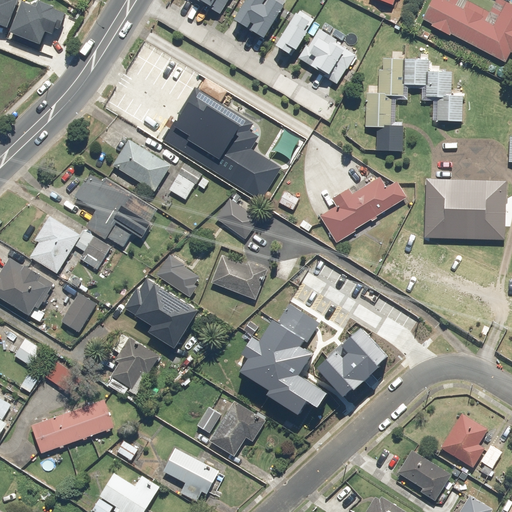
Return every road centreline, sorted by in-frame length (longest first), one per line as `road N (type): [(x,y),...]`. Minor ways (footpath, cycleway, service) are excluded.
road 1 (residential): [(275,511),(433,369),(475,369),(511,390)]
road 2 (primary): [(0,161),(76,85),(130,0)]
